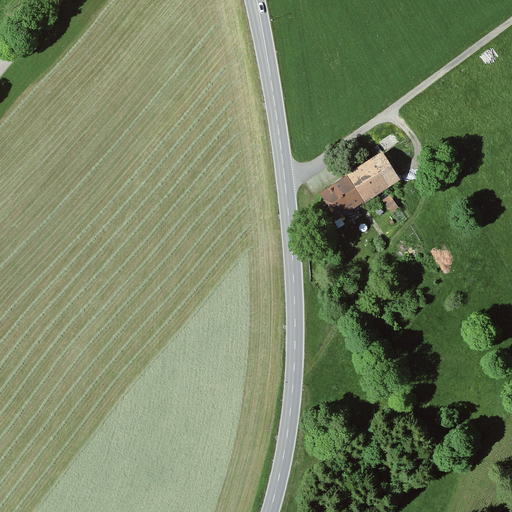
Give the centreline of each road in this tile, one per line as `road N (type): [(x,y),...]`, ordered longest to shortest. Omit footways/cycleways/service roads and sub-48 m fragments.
road 1 (primary): [(269,511),(292,385),(294,310),(286,181),(255,0)]
road 2 (track): [(286,181),(511,21)]
